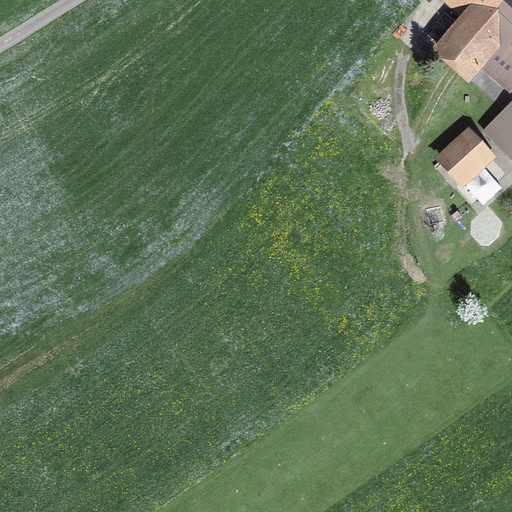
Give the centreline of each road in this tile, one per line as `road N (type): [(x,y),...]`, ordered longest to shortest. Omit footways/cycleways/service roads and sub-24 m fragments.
road 1 (track): [(430,0),(403,37),(408,147),(447,79)]
road 2 (track): [(363,348),(391,293),(408,147)]
